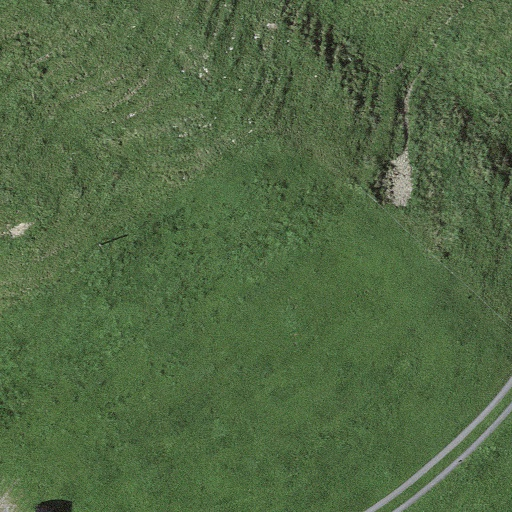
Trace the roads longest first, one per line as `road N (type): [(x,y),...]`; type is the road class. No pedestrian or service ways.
road 1 (track): [(0,458),(8,430),(314,203),(452,0)]
road 2 (track): [(511,392),(470,439),(381,511)]
